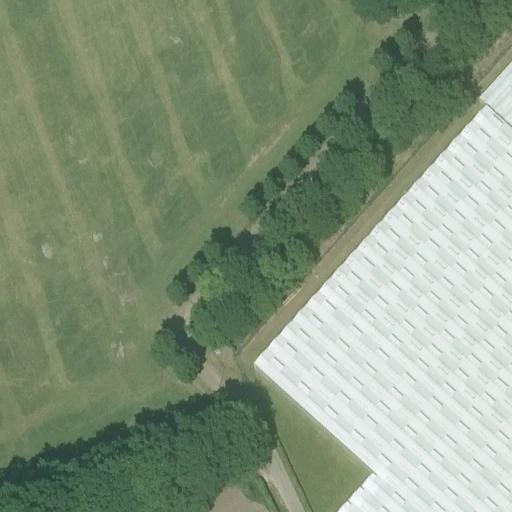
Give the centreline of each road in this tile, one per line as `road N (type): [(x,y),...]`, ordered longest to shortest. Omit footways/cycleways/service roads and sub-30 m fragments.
road 1 (track): [(264,448),(181,336),(477,0)]
road 2 (unclassified): [(294,511),(264,448),(133,511)]
